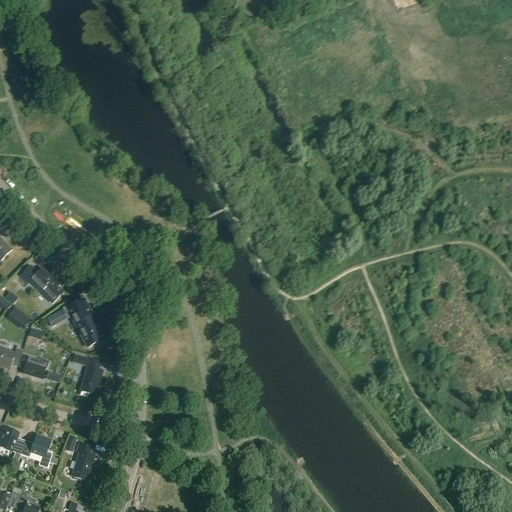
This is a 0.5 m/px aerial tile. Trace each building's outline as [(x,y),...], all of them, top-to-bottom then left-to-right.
[(0,262),(0,263),(13,251),(0,238),(0,262)] [(31,282),(48,299),(53,304),(60,297),(55,292),(60,286),(42,270),(38,274),(30,267),(21,277),(29,285),(31,282)] [(102,332),(90,309),(85,311),(81,303),(68,310),(88,349),(101,342),(98,335),(102,332)] [(63,311),(48,320),(52,327),(67,319),(63,311)] [(13,366),(19,368),(24,351),(17,349),(15,355),(3,351),(3,349),(0,348),(0,367),(11,371),(13,366)] [(24,351),(19,368),(25,370),(24,375),(43,381),(49,364),(41,361),(41,363),(22,357),(24,351)] [(72,364),(89,369),(81,393),(82,393),(81,395),(82,397),(86,398),(88,397),(89,395),(96,397),(104,372),(99,371),(101,364),(89,360),(75,355),(72,364)] [(50,373),(48,380),(59,383),(61,377),(50,373)] [(12,454),(15,455),(13,461),(19,463),(21,457),(26,443),(17,440),(19,434),(2,428),(0,434),(0,448),(12,453),(12,454)] [(26,443),(21,457),(29,460),(29,459),(40,463),(39,466),(48,469),(53,454),(47,452),(50,441),(37,437),(34,446),(26,443)] [(76,443),(69,441),(65,451),(73,454),(76,443)] [(87,483),(94,458),(90,456),(92,449),(79,445),(77,452),(80,453),(72,478),(87,483)] [(52,458),(50,464),(57,466),(59,460),(52,458)] [(61,492),(59,498),(65,500),(67,494),(61,492)] [(5,494),(5,497),(0,495),(0,510),(4,511),(6,511),(8,507),(16,510),(21,496),(12,493),(12,495),(8,494),(5,494)] [(21,496),(16,510),(21,511),(39,511),(40,509),(35,508),(37,501),(24,497),(21,496)]
